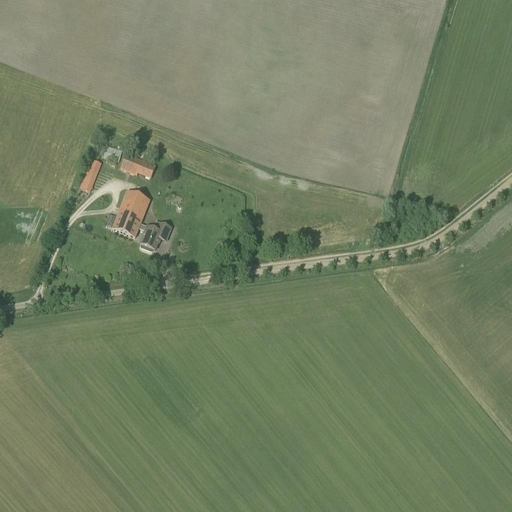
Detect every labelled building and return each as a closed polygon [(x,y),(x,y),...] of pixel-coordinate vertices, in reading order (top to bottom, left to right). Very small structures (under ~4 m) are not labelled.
[(118,165),(122,153),(97,145),(95,152),(104,154),(103,160),(118,165)] [(125,155),(119,172),(137,179),(143,162),(125,155)] [(88,167),(99,171),(101,165),(90,162),(88,167)] [(90,194),(92,189),(82,185),(80,191),(90,194)] [(138,231),(140,227),(149,203),(126,194),(112,232),(134,240),(138,231)] [(140,227),(138,231),(144,233),(139,247),(140,247),(140,249),(141,251),(150,255),(152,254),(153,252),(155,253),(158,246),(159,246),(160,242),(166,244),(171,230),(158,225),(155,233),(140,227)]
